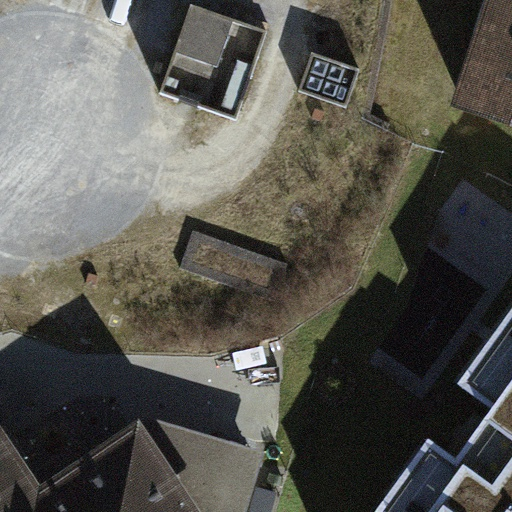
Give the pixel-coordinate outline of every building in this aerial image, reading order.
[(511,0),(499,0),(464,103),(511,119),(511,0)] [(270,38),(193,11),(160,104),(184,113),(237,131),(270,38)] [(361,75),(314,58),(301,96),(347,113),(361,75)] [(386,511),(511,511),(511,291),(454,370),(495,400),(458,449),(428,428),(373,502),(386,511)] [(149,426),(135,437),(184,511),(237,511),(253,458),(149,426)] [(184,511),(135,437),(49,493),(24,488),(0,451),(0,511),(184,511)]
